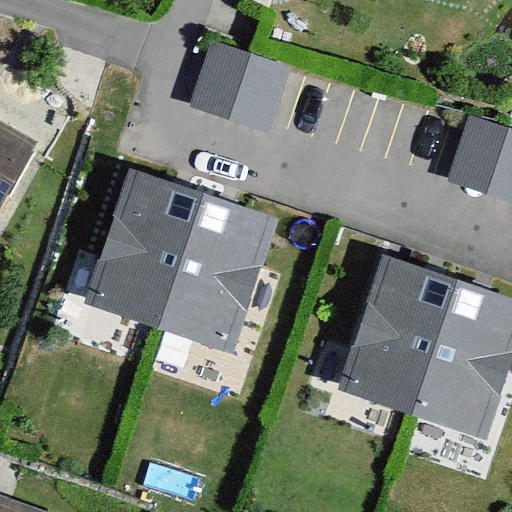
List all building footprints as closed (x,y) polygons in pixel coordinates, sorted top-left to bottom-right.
[(214,42),(191,106),(273,132),(293,67),(214,42)] [(511,129),(470,115),(448,181),(511,203),(511,129)] [(0,123),(0,215),(38,144),(0,123)] [(279,220),(130,172),(86,305),(235,354),(279,220)] [(511,363),(511,299),(382,257),(338,391),(487,439),(511,363)]
